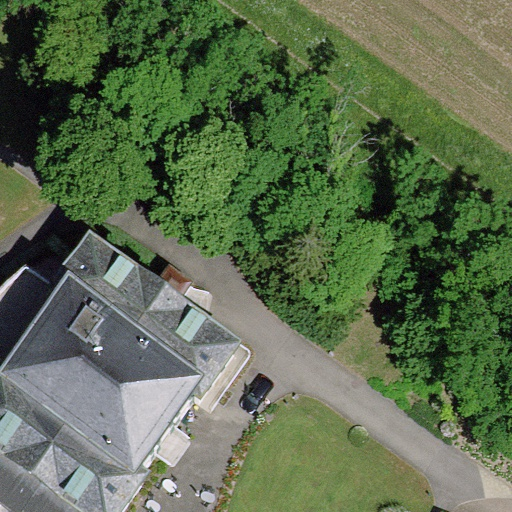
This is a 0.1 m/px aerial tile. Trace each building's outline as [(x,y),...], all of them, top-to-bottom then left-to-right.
[(93,256),(61,302),(196,402),(202,407),(235,356),(93,256)] [(0,386),(61,302),(28,279),(4,301),(0,306),(0,386)] [(0,388),(138,483),(196,402),(61,302),(0,386),(0,388)] [(138,483),(0,388),(0,458),(73,511),(125,511),(144,487),(138,483)] [(73,511),(0,458),(0,504),(11,511),(73,511)]
